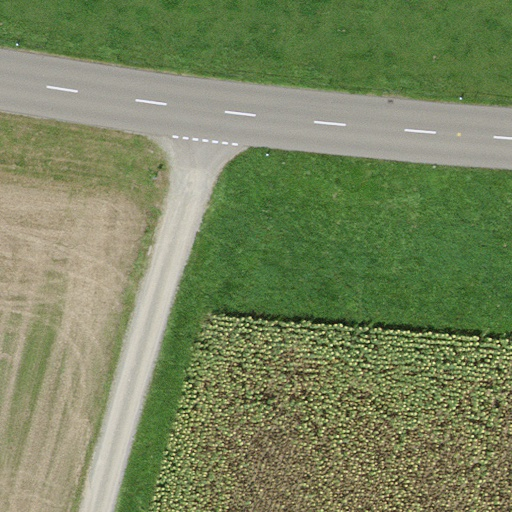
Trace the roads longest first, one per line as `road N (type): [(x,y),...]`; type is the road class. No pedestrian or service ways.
road 1 (tertiary): [(0,83),(211,114),(511,138)]
road 2 (track): [(211,114),(100,511)]
